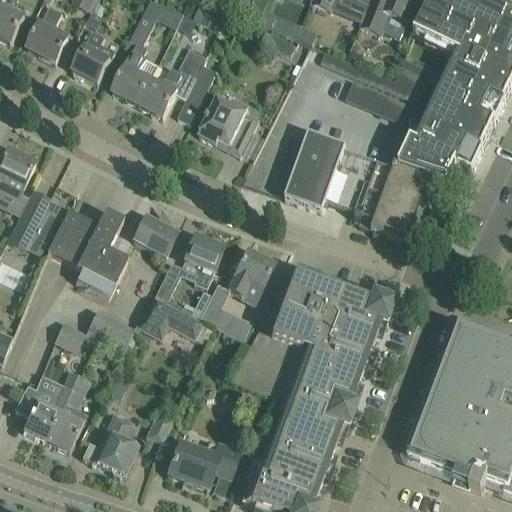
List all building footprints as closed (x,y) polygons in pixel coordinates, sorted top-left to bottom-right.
[(75,0),(71,8),(88,16),(96,0),(75,0)] [(269,0),(254,0),(250,11),(263,16),(270,0),(269,0)] [(314,0),(310,9),(331,17),(338,0),(344,0),(358,6),(360,0),(314,0)] [(386,0),(382,9),(371,5),(360,32),(380,41),(389,20),(408,28),(419,0),(386,0)] [(410,148),(399,172),(433,185),(447,190),(456,170),(472,177),(511,92),(511,17),(474,0),(432,0),(414,40),(459,61),(417,151),(410,148)] [(200,29),(217,36),(228,9),(212,2),(200,29)] [(122,80),(112,98),(138,111),(151,85),(158,71),(158,70),(145,64),(142,62),(147,54),(143,51),(150,38),(157,25),(163,12),(151,7),(130,47),(138,51),(134,58),(126,73),(125,73),(122,80)] [(0,10),(0,44),(11,50),(25,24),(0,10)] [(245,24),(258,30),(264,16),(263,16),(250,11),(245,24)] [(40,29),(36,37),(27,54),(56,69),(68,44),(53,36),(62,19),(50,12),(41,30),(40,29)] [(264,16),(258,30),(271,35),(277,22),(264,16)] [(81,59),(71,77),(74,78),(74,81),(81,84),(83,83),(98,91),(107,73),(111,66),(116,57),(101,49),(104,43),(92,37),(81,59)] [(290,63),(296,52),(270,39),(264,50),(290,63)] [(196,84),(203,71),(207,63),(193,56),(182,78),(196,84)] [(358,60),(350,56),(346,65),(354,69),(358,60)] [(325,58),(321,68),(411,106),(427,69),(407,61),(395,88),(325,58)] [(151,85),(138,111),(163,124),(172,106),(176,98),(175,98),(182,83),(171,77),(158,71),(151,85)] [(215,77),(203,71),(196,84),(186,105),(199,111),(215,77)] [(219,100),(208,122),(207,122),(205,126),(206,126),(198,141),(240,163),(259,126),(245,119),(247,115),(219,100)] [(326,209),(375,227),(393,176),(344,158),(346,153),(308,140),(285,206),(323,219),(326,209)] [(0,196),(17,205),(23,194),(35,169),(7,156),(0,170),(0,196)] [(371,236),(410,250),(418,227),(415,226),(426,195),(429,196),(433,185),(399,172),(395,171),(393,176),(375,227),(371,236)] [(8,250),(25,259),(51,207),(34,198),(8,250)] [(67,218),(46,259),(77,274),(78,274),(82,276),(76,288),(108,304),(125,269),(107,259),(123,228),(104,218),(97,233),(67,218)] [(132,246),(165,263),(177,239),(145,222),(132,246)] [(223,256),(194,243),(183,267),(200,274),(193,290),(206,295),(223,256)] [(211,302),(198,325),(242,348),(252,330),(220,314),(229,297),(241,303),(240,304),(254,309),(273,273),(247,259),(227,296),(217,290),(211,302)] [(167,307),(181,278),(183,274),(171,269),(155,301),(167,307)] [(371,303),(369,308),(293,281),(270,344),(257,339),(230,387),(271,403),(278,406),(241,508),(250,511),(312,511),(314,510),(315,506),(341,435),(347,437),(355,414),(350,412),(380,332),(385,334),(394,311),(371,303)] [(198,325),(211,302),(203,298),(190,321),(198,325)] [(137,333),(161,346),(168,333),(194,347),(203,330),(153,303),(137,333)] [(134,336),(96,318),(85,341),(122,360),(134,336)] [(511,349),(452,327),(422,403),(399,459),(457,481),(458,479),(472,484),(469,494),(481,498),(487,484),(505,491),(503,496),(511,498),(511,349)] [(65,352),(74,335),(63,329),(54,347),(65,352)] [(0,369),(1,370),(12,344),(0,338),(0,369)] [(25,396),(16,414),(30,421),(23,436),(46,447),(70,396),(73,397),(80,383),(81,382),(70,377),(64,392),(60,390),(55,402),(42,396),(41,398),(28,391),(25,396)] [(70,396),(46,447),(71,457),(83,428),(82,428),(85,420),(76,416),(90,387),(80,383),(73,397),(70,396)] [(203,401),(206,404),(213,404),(215,398),(211,392),(205,393),(203,401)] [(133,430),(112,420),(98,453),(89,449),(82,464),(124,483),(138,453),(125,447),(133,430)] [(154,426),(148,441),(162,447),(168,431),(154,426)] [(209,448),(205,459),(179,450),(167,481),(208,496),(214,479),(230,485),(239,459),(209,448)]
